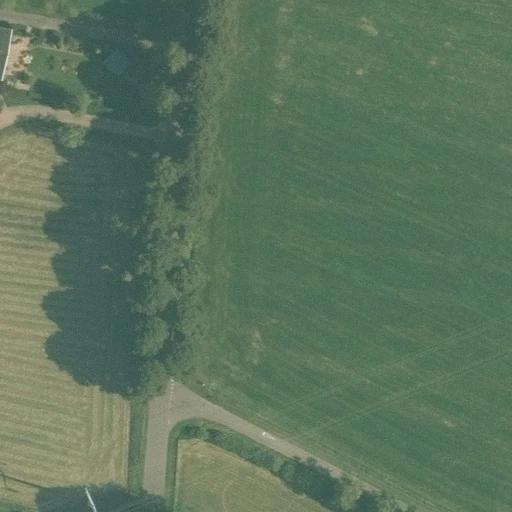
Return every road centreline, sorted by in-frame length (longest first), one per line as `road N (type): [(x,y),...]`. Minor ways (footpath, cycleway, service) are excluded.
road 1 (tertiary): [(158,401),(195,0)]
road 2 (unclassified): [(408,511),(204,409),(158,401)]
